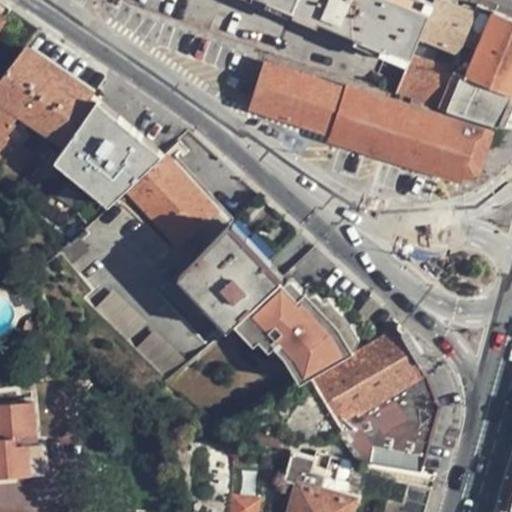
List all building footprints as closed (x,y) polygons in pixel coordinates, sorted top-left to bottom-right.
[(410,55),(410,54),(419,35),(433,1),(430,0),(268,0),(382,47),(384,44),(410,55)] [(445,0),(433,0),(433,1),(419,35),(457,51),(473,11),(445,0)] [(0,25),(11,9),(0,1),(0,25)] [(475,5),(473,11),(457,51),(451,65),(450,68),(452,69),(511,95),(511,94),(511,17),(490,8),(488,11),(475,5)] [(98,97),(102,91),(28,40),(0,76),(0,133),(18,113),(63,145),(98,97)] [(410,55),(394,91),(438,105),(452,69),(450,68),(451,65),(410,54),(410,55)] [(251,105),(331,132),(345,88),(265,61),(251,105)] [(452,69),(438,105),(439,106),(452,110),(499,125),(511,95),(452,69)] [(450,116),(452,110),(439,106),(437,112),(347,83),(345,88),(331,132),(329,137),(458,180),(461,172),(476,177),(492,130),(450,116)] [(163,152),(98,97),(63,145),(59,151),(54,158),(108,203),(163,152)] [(175,242),(169,247),(165,253),(182,272),(227,224),(229,223),(165,153),(126,189),(175,242)] [(218,316),(228,327),(232,323),(279,278),(268,267),(227,224),(182,272),(179,275),(218,316)] [(94,257),(75,237),(59,252),(78,271),(94,257)] [(285,285),(279,278),(232,323),(253,345),(258,340),(268,350),(273,346),(284,356),(300,382),(354,350),(304,289),(296,296),(285,285)] [(94,311),(126,342),(147,322),(115,291),(94,311)] [(315,450),(342,456),(346,444),(425,458),(439,404),(427,375),(396,325),(354,350),(300,382),(269,399),(289,430),(315,450)] [(166,380),(187,362),(156,331),(136,351),(166,380)] [(0,475),(29,473),(27,443),(35,442),(31,400),(0,402),(0,475)] [(230,441),(277,449),(278,437),(233,429),(230,441)] [(41,442),(35,442),(27,443),(29,473),(44,472),(41,442)] [(287,511),(351,511),(356,496),(334,491),(342,456),(315,450),(314,453),(290,448),(283,476),(296,480),(287,511)] [(383,511),(424,511),(431,487),(392,480),(383,511)] [(228,511),(259,511),(261,496),(230,494),(228,511)]
